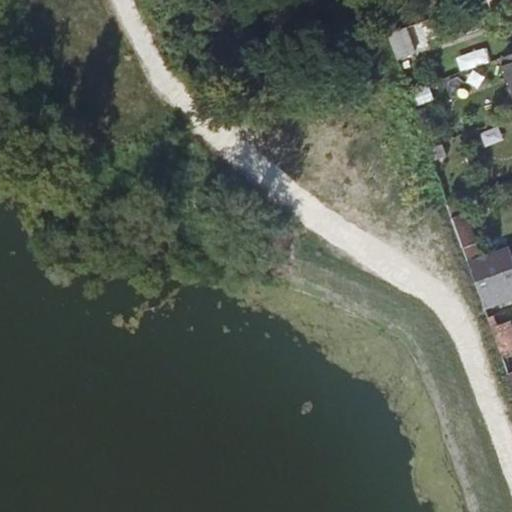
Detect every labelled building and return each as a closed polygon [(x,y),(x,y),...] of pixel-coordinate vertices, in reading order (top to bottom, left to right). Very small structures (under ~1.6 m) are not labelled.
[(511,18),(511,0),(497,0),(506,21),(511,18)] [(511,53),(501,57),(511,87),(511,53)] [(475,243),(460,200),(447,204),(462,248),(475,243)] [(511,268),(511,262),(507,246),(467,261),(474,282),(511,268)] [(511,352),(511,320),(491,328),(497,348),(508,344),(511,353),(511,352)]
